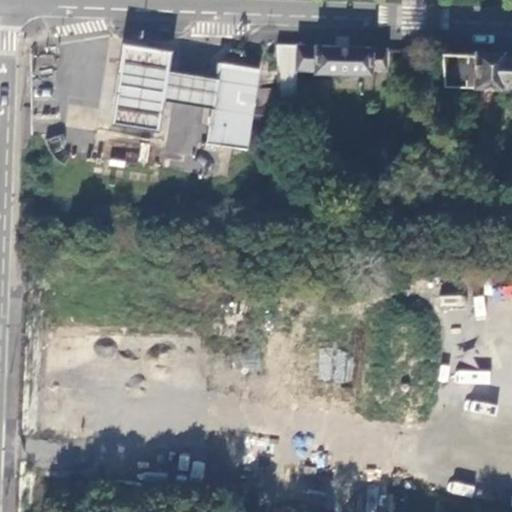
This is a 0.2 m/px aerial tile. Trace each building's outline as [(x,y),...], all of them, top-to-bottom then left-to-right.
[(384,49),(281,44),(282,87),(282,99),(297,98),(299,67),(311,67),(311,72),(368,75),(369,70),(383,70),(384,49)] [(213,112),(217,82),(169,74),(170,68),(173,54),(124,46),(122,65),(112,127),(160,134),(165,103),(213,112)] [(470,87),(472,52),(442,51),(444,87),(470,87)] [(511,53),(472,52),(470,87),(494,89),(494,87),(511,88),(511,53)] [(254,115),(282,118),(282,99),(282,87),(266,87),(258,89),(261,71),(220,64),(217,82),(213,112),(212,118),(208,145),(248,152),(254,115)] [(283,393),(407,407),(413,352),(289,339),(283,393)]
